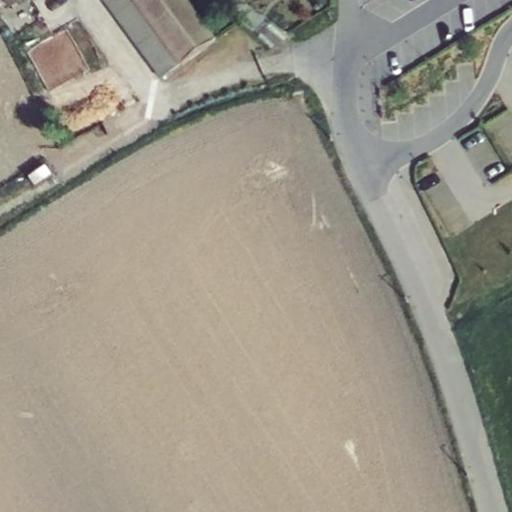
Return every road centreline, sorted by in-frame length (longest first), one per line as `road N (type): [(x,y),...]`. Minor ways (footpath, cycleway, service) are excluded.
road 1 (unclassified): [(350,0),(357,146),(439,325),(493,511)]
road 2 (unknown): [(353,59),(202,86),(175,80),(122,39),(108,0)]
